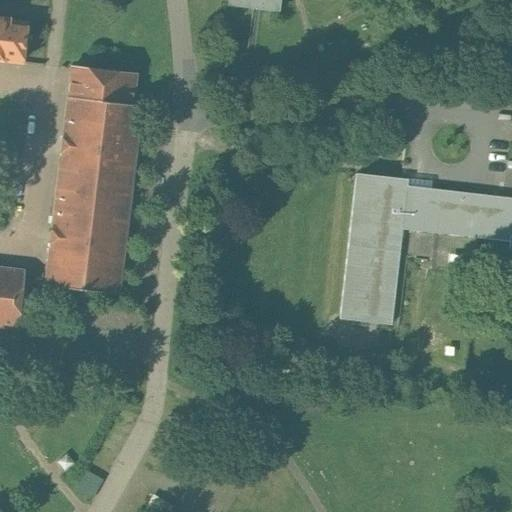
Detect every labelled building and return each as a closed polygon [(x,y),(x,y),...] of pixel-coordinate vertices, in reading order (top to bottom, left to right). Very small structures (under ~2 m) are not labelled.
[(228,0),(227,6),(278,11),(279,0),(228,0)] [(0,61),(20,64),(24,27),(0,24),(0,61)] [(132,73),(67,66),(42,287),(116,295),(137,106),(129,105),(132,73)] [(406,179),(356,174),(339,319),(390,324),(401,229),(509,241),(508,248),(511,247),(511,198),(406,186),(406,179)] [(19,271),(0,268),(0,324),(13,326),(19,271)] [(92,497),(101,477),(84,470),(75,489),(92,497)]
